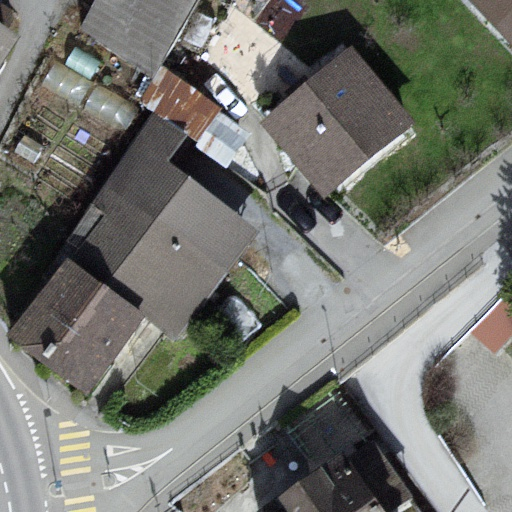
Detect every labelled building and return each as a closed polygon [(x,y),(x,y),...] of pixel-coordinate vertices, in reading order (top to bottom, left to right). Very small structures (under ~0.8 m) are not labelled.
[(89,0),(78,18),(152,62),(189,0),(89,0)] [(511,44),(511,0),(480,0),(475,5),(511,44)] [(0,51),(11,35),(0,28),(0,51)] [(421,130),(356,65),(269,139),(330,215),(421,130)] [(259,239),(158,166),(72,260),(85,268),(14,352),(105,417),(163,340),(189,353),(259,239)] [(416,511),(383,452),(294,511),(416,511)]
